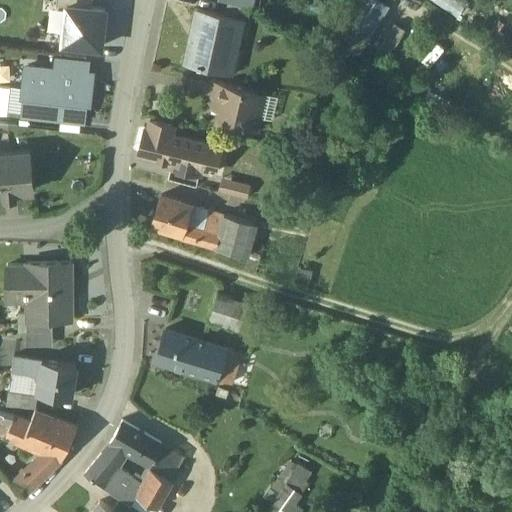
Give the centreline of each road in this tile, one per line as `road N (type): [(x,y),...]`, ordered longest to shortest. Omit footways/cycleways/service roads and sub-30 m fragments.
road 1 (track): [(119,237),(470,353),(496,346),(511,322)]
road 2 (residential): [(119,237),(127,351),(112,404),(93,443),(27,511)]
road 3 (residential): [(157,0),(119,237)]
road 4 (track): [(400,0),(511,73)]
